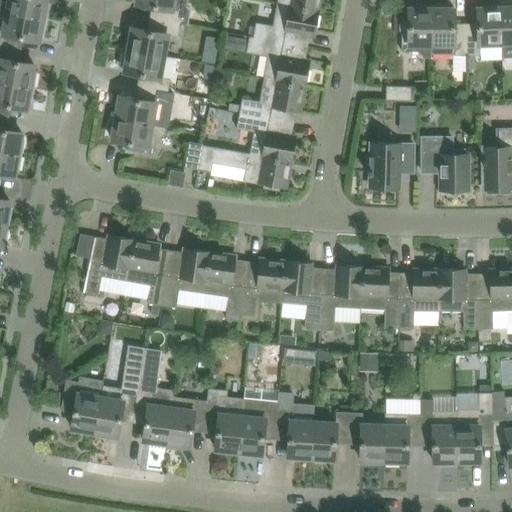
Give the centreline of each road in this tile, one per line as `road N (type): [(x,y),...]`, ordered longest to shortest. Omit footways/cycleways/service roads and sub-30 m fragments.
road 1 (residential): [(511,503),(325,505),(160,493),(8,467)]
road 2 (residential): [(60,181),(8,467)]
road 3 (residential): [(320,220),(60,181)]
road 4 (residential): [(359,0),(320,220)]
road 5 (residential): [(511,224),(320,220)]
road 6 (residential): [(92,0),(60,181)]
